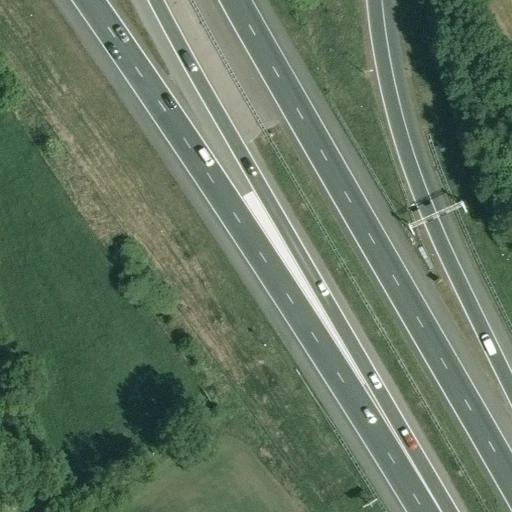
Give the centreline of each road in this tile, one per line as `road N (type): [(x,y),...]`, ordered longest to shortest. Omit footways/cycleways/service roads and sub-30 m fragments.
road 1 (motorway): [(87,0),(290,290),(429,511)]
road 2 (motorway): [(156,0),(444,511)]
road 3 (motorway): [(511,483),(235,0)]
road 4 (motorway): [(511,387),(416,178),(375,0)]
